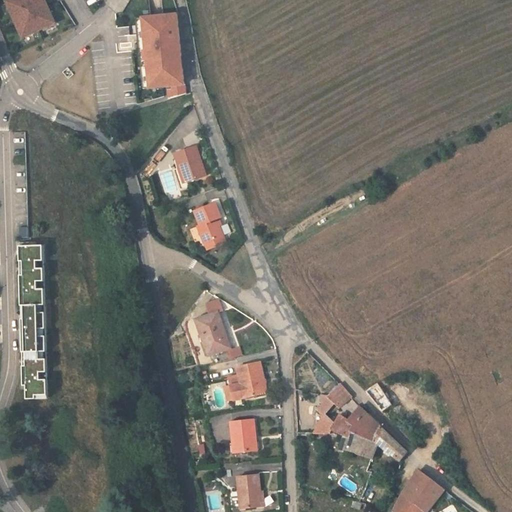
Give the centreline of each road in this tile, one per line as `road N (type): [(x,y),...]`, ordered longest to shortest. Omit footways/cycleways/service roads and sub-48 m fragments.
road 1 (residential): [(179,0),(195,87),(274,316)]
road 2 (residential): [(19,91),(5,112),(7,356),(0,395)]
road 3 (residential): [(274,316),(414,460),(479,511)]
road 4 (tertiary): [(190,511),(147,245)]
road 5 (tertiary): [(147,245),(132,174),(113,142),(19,91)]
road 6 (residential): [(274,316),(290,418),(291,511)]
road 7 (residential): [(147,245),(274,316)]
road 8 (residential): [(115,0),(105,19),(19,91)]
